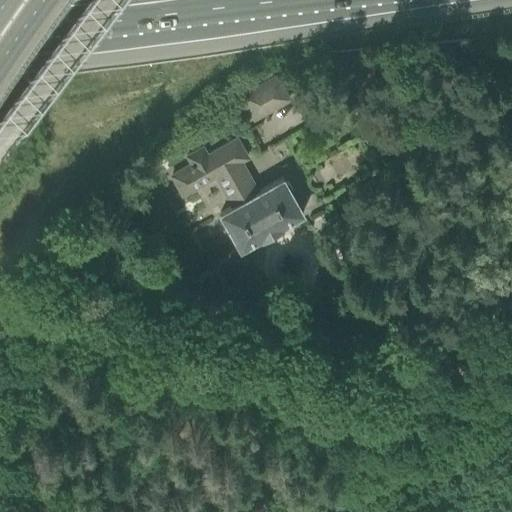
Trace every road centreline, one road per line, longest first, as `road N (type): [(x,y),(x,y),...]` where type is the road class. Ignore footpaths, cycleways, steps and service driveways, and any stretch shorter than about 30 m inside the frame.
road 1 (residential): [(511,372),(46,244)]
road 2 (track): [(316,511),(229,426),(125,418),(45,425),(33,511)]
road 3 (motorway): [(0,39),(335,0)]
